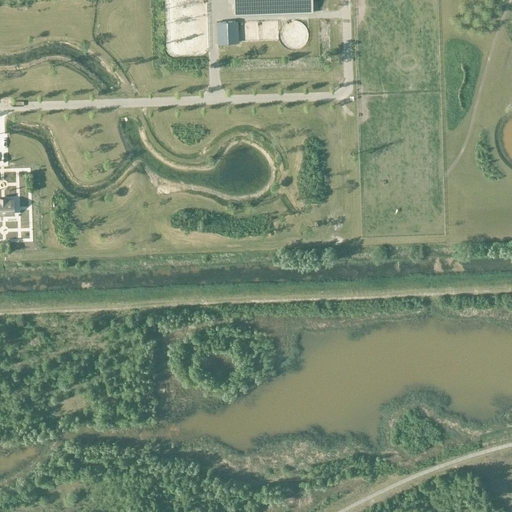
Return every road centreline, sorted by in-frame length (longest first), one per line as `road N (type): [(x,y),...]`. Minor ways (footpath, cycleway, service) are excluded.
road 1 (track): [(0,312),(511,291)]
road 2 (track): [(0,370),(55,426),(77,462),(263,483),(356,466),(406,480),(436,511)]
